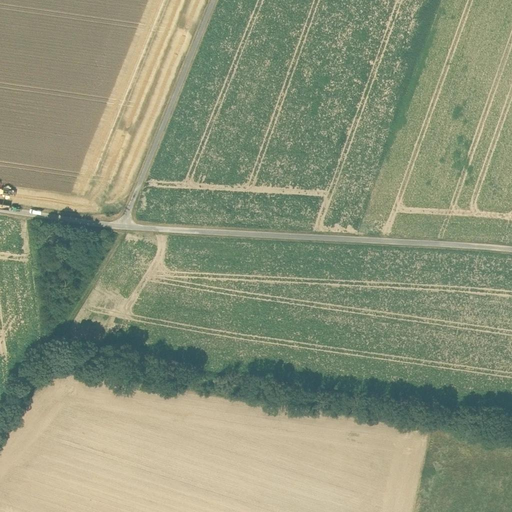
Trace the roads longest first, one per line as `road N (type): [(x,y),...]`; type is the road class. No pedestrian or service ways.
road 1 (track): [(511,250),(126,225),(0,208)]
road 2 (track): [(126,225),(212,0)]
